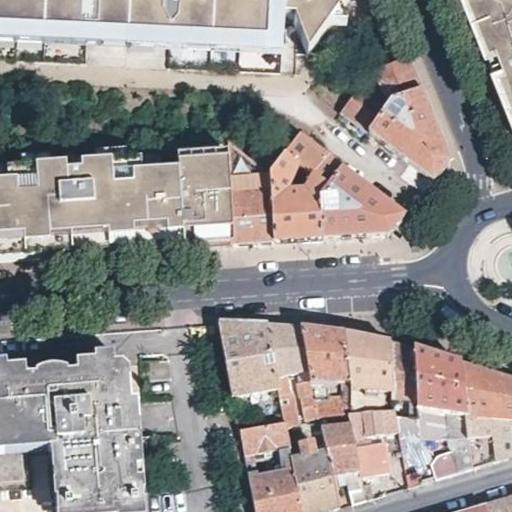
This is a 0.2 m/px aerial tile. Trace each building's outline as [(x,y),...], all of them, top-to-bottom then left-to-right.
[(0,0),(0,38),(282,56),(283,31),(295,31),(306,60),(349,0),(0,0)] [(511,3),(503,3),(503,0),(460,0),(486,61),(494,58),(499,70),(504,83),(496,86),(500,97),(511,124),(511,3)] [(494,58),(486,61),(490,72),(499,70),(494,58)] [(359,86),(340,113),(367,134),(391,103),(420,92),(407,60),(368,74),(379,88),(371,96),(359,86)] [(504,83),(499,70),(490,72),(493,78),(496,86),(504,83)] [(367,134),(433,184),(442,172),(449,164),(420,92),(391,103),(367,134)] [(320,242),(317,199),(340,171),(298,139),(267,175),(272,245),(297,243),(320,242)] [(267,175),(227,145),(228,148),(235,248),(254,247),(272,245),(267,175)] [(235,248),(228,148),(177,152),(178,173),(180,192),(183,251),(208,250),(235,248)] [(162,174),(161,150),(126,153),(133,255),(144,254),(154,253),(151,194),(180,192),(178,173),(162,174)] [(133,255),(126,153),(65,159),(59,166),(66,259),(102,257),(133,255)] [(66,259),(59,166),(65,159),(20,164),(27,262),(45,261),(66,259)] [(0,263),(27,262),(20,164),(0,164),(0,263)] [(404,220),(340,171),(317,199),(320,242),(340,240),(390,237),(404,220)] [(183,251),(180,192),(151,194),(154,253),(170,252),(183,251)] [(216,324),(231,400),(277,391),(279,388),(267,326),(240,325),(216,324)] [(279,388),(277,391),(278,390),(282,422),(285,421),(286,429),(297,427),(295,416),(290,389),(288,389),(286,377),(307,373),(300,326),(282,326),(267,326),(279,388)] [(300,326),(307,373),(310,385),(314,404),(328,402),(327,386),(348,386),(344,333),(323,330),(300,326)] [(365,338),(344,333),(348,386),(350,415),(370,413),(370,396),(393,397),(390,344),(365,338)] [(401,348),(390,344),(393,397),(393,400),(401,400),(403,408),(418,409),(417,408),(413,351),(401,348)] [(469,439),(467,419),(461,365),(436,358),(413,351),(417,408),(418,409),(418,419),(433,420),(434,412),(446,415),(451,462),(437,462),(430,465),(433,482),(450,477),(471,471),(469,439)] [(139,493),(128,364),(115,365),(114,361),(76,364),(77,372),(77,377),(68,378),(68,373),(64,371),(61,370),(58,370),(55,370),(51,370),(48,370),(45,371),(41,372),(39,373),(36,375),(37,381),(27,382),(26,375),(26,368),(0,370),(0,448),(56,444),(60,499),(57,499),(57,511),(133,511),(134,510),(145,510),(143,493),(139,493)] [(511,458),(511,379),(489,373),(461,365),(467,419),(480,420),(480,437),(469,439),(471,471),(497,463),(511,458)] [(296,387),(302,415),(303,421),(318,419),(314,404),(310,385),(296,387)] [(369,439),(398,433),(395,417),(393,411),(370,413),(350,415),(349,425),(360,480),(388,474),(382,445),(371,447),(369,439)] [(425,460),(423,441),(422,441),(418,420),(418,419),(395,417),(398,433),(398,434),(404,468),(425,460)] [(422,441),(423,441),(433,438),(433,420),(418,419),(418,420),(422,441)] [(236,423),(237,432),(252,429),(250,420),(236,423)] [(237,432),(242,457),(254,455),(290,448),(286,429),(285,421),(282,422),(252,429),(237,432)] [(364,502),(362,488),(360,480),(349,425),(320,429),(326,451),(331,473),(345,472),(352,506),(364,502)] [(332,511),(340,510),(331,473),(326,451),(316,453),(312,441),(297,444),(298,457),(292,458),(294,470),(300,511),(332,511)] [(242,457),(246,479),(257,476),(254,455),(242,457)] [(294,470),(292,458),(281,460),(283,472),(294,470)] [(257,476),(246,479),(252,511),(300,511),(294,470),(283,472),(282,473),(257,476)] [(416,472),(405,475),(408,489),(418,486),(416,472)] [(368,486),(362,488),(364,502),(370,501),(368,486)] [(511,511),(511,500),(506,502),(485,509),(486,511),(511,511)]
